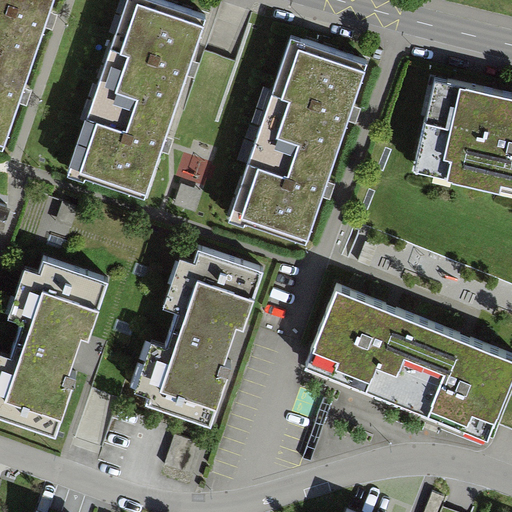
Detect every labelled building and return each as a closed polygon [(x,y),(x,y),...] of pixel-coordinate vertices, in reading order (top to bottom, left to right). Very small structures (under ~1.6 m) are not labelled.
[(0,0),(0,38),(29,49),(46,0),(0,0)] [(190,0),(125,0),(102,73),(172,95),(201,3),(190,0)] [(294,30),(262,123),(337,148),(368,54),(294,30)] [(0,125),(29,49),(0,38),(0,125)] [(412,169),(511,192),(511,78),(437,61),(412,169)] [(142,189),(172,95),(102,73),(73,167),(142,189)] [(305,241),(337,148),(262,123),(231,216),(305,241)] [(208,412),(260,259),(192,236),(139,389),(208,412)] [(0,341),(0,401),(56,422),(112,265),(37,238),(0,341)] [(306,348),(397,387),(431,308),(340,269),(306,348)] [(511,374),(511,343),(431,308),(397,387),(489,427),(511,374)]
